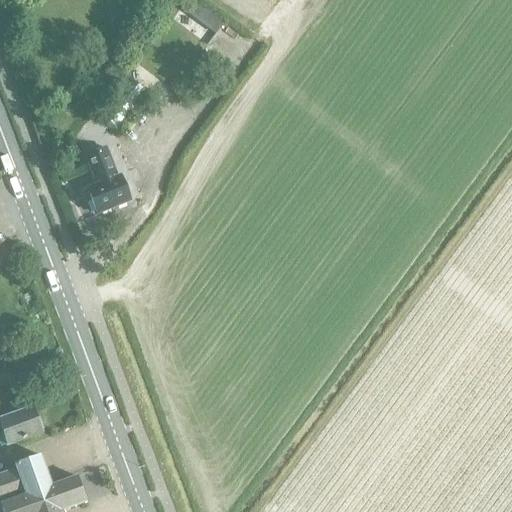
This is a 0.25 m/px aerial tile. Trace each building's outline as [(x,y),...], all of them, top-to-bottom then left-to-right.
[(216,32),(224,20),(196,0),(193,0),(186,11),(216,32)] [(128,77),(100,117),(119,131),(147,91),(128,77)] [(106,147),(84,156),(96,185),(86,189),(96,214),(130,201),(130,200),(121,177),(120,174),(117,175),(106,147)] [(0,434),(1,434),(5,447),(41,434),(32,408),(0,419),(0,434)] [(14,468),(0,473),(0,511),(60,511),(85,503),(76,477),(51,486),(40,455),(13,465),(14,468)]
